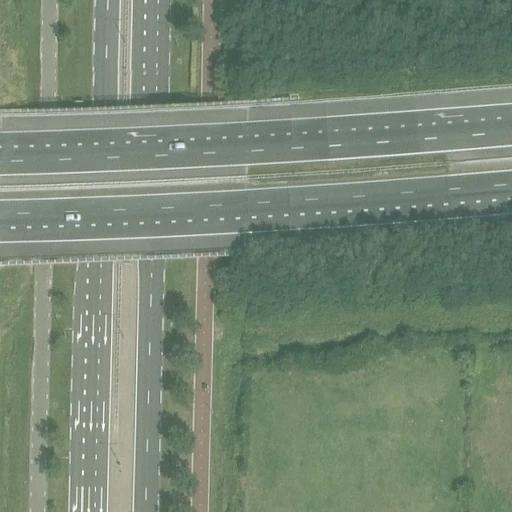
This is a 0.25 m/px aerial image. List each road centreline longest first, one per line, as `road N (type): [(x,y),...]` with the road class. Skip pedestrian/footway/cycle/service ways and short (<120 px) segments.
road 1 (motorway): [(511,131),(0,162)]
road 2 (motorway): [(0,215),(511,184)]
road 3 (unclassified): [(51,0),(37,511)]
road 4 (primary): [(146,511),(159,0)]
road 5 (primary): [(107,0),(97,444)]
